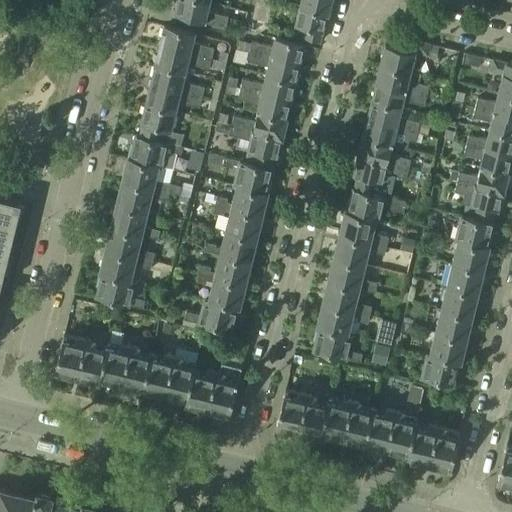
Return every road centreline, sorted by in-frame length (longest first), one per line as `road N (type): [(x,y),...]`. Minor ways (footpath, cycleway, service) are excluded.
road 1 (residential): [(355,1),(241,473)]
road 2 (residential): [(122,0),(11,413)]
road 3 (residential): [(467,511),(511,325)]
road 4 (tertiary): [(190,460),(11,413)]
road 5 (residential): [(511,40),(355,1)]
road 6 (tertiary): [(393,511),(241,473)]
